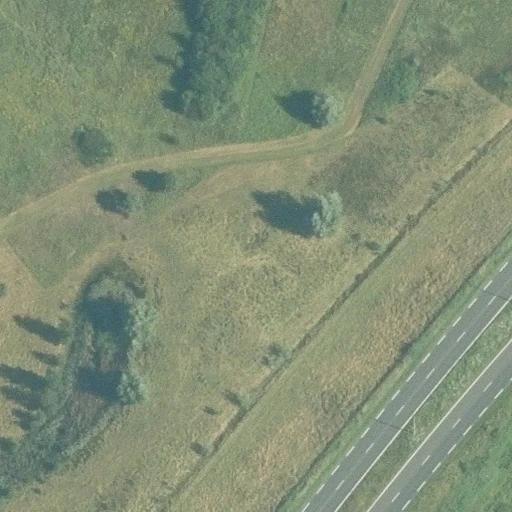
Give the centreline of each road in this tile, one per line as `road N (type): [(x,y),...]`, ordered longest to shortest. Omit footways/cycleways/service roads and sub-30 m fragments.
road 1 (primary): [(511,284),(321,511)]
road 2 (primary): [(389,511),(511,370)]
